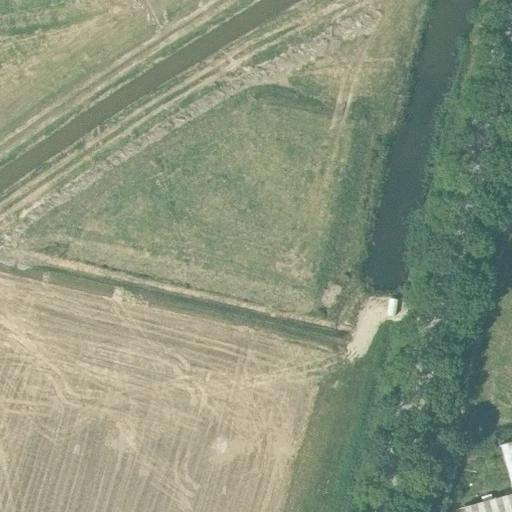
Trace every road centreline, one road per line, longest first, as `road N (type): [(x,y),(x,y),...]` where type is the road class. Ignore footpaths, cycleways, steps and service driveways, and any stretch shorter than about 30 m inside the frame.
road 1 (unclassified): [(383,511),(511,13)]
road 2 (unclassified): [(354,511),(0,423)]
